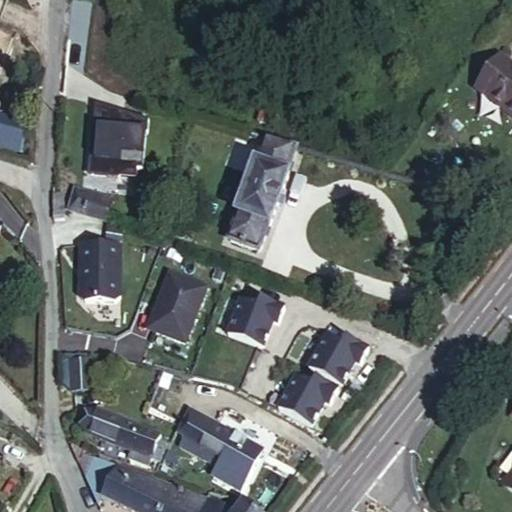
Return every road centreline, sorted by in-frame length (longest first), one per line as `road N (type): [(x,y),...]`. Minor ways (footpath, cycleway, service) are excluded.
road 1 (residential): [(73,511),(44,422),(38,177)]
road 2 (secondary): [(511,268),(346,483)]
road 3 (residential): [(38,177),(51,0)]
